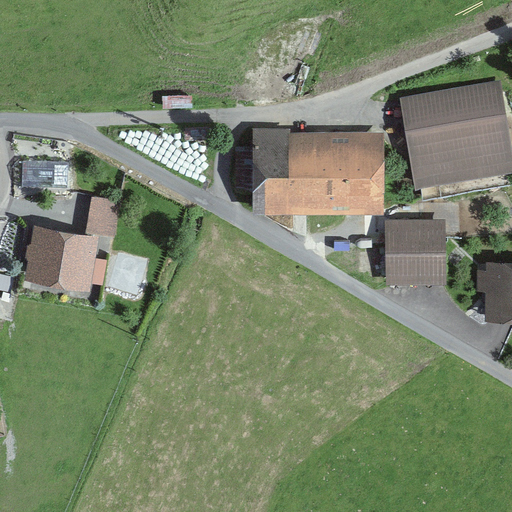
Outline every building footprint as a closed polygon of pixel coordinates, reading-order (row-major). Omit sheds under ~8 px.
[(511,168),(497,85),(406,100),(421,183),(511,168)] [(253,145),(252,196),(372,198),(373,147),(261,145),(261,127),(251,127),(250,145),(253,145)] [(69,184),(71,139),(23,137),(21,182),(69,184)] [(94,196),(88,230),(112,234),(118,200),(94,196)] [(32,259),(30,273),(86,283),(94,237),(38,228),(35,242),(29,246),(28,253),(32,259)] [(391,248),(391,278),(442,278),(442,249),(391,248)] [(511,268),(491,268),(490,313),(511,312),(511,268)]
